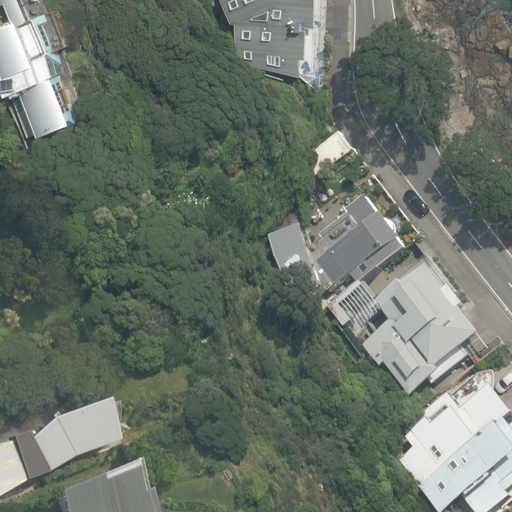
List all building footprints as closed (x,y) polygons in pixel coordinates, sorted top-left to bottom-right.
[(0,65),(32,136),(78,115),(58,71),(65,68),(40,13),(35,15),(27,0),(10,0),(18,16),(0,23),(0,65)] [(242,61),(323,75),(327,0),(229,0),(237,21),(242,19),(242,61)] [(320,148),(332,167),(356,150),(342,132),(320,148)] [(336,306),(358,334),(390,310),(369,281),(411,249),(404,240),(405,239),(399,229),(400,228),(395,220),(393,222),(385,212),(383,214),(369,193),(351,209),(353,212),(324,235),(327,240),(315,250),(306,225),(274,235),(295,296),(337,284),(347,297),(336,306)] [(434,374),(489,332),(434,260),(388,295),(431,352),(422,359),(434,374)] [(400,463),(440,511),(451,511),(466,500),(476,511),(487,511),(510,494),(506,490),(511,484),(511,422),(510,421),(511,419),(511,407),(495,388),(467,410),(454,396),(410,427),(414,434),(409,438),(418,449),(400,463)] [(20,444),(39,475),(68,457),(111,442),(96,403),(46,421),(20,444)] [(0,444),(0,488),(18,477),(5,443),(0,444)] [(147,511),(126,462),(47,496),(54,511),(147,511)]
